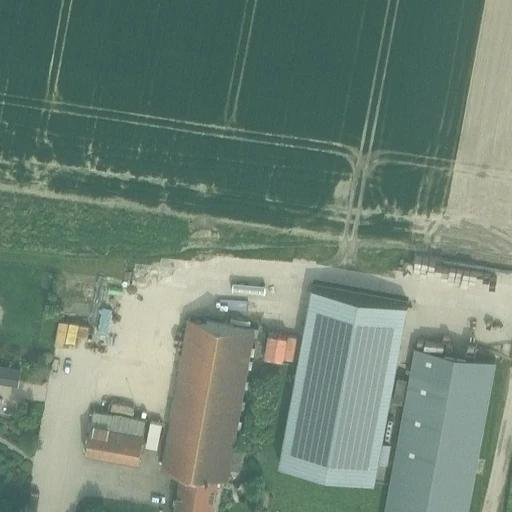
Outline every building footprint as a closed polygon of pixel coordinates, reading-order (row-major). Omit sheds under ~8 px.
[(34,268),(32,277),(48,279),(49,271),(34,268)] [(313,286),(280,464),(374,481),(378,462),(388,464),(392,443),(382,441),(408,304),(313,286)] [(189,319),(163,467),(180,470),(181,470),(219,477),(229,478),(230,478),(231,469),(235,470),(241,471),(242,465),(245,451),(234,449),(255,330),(247,329),(218,324),(189,319)] [(407,404),(386,511),(468,511),(497,360),(417,346),(411,379),(398,377),(393,401),(407,404)] [(0,364),(0,381),(6,383),(9,366),(0,364)] [(93,411),(86,452),(140,462),(147,420),(93,411)] [(181,470),(173,511),(213,511),(219,477),(181,470)]
